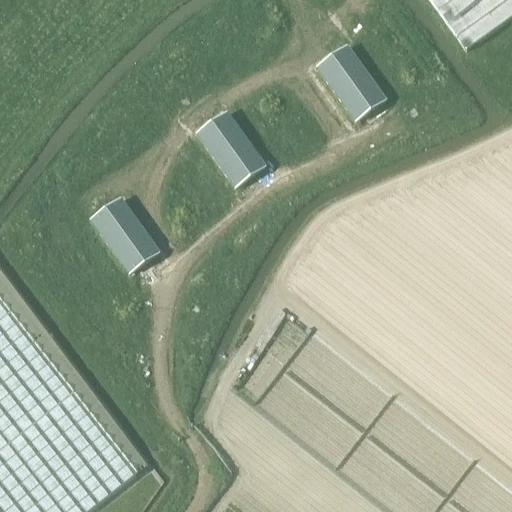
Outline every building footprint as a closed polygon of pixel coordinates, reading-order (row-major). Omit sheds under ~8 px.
[(511,0),(427,0),(465,53),(511,19),(511,0)] [(354,125),(384,105),(386,104),(348,50),(316,71),(354,125)] [(196,138),(234,193),(265,171),(226,117),(196,138)] [(90,223),(129,278),(159,257),(119,203),(90,223)] [(0,511),(92,511),(138,476),(0,301),(0,511)]
